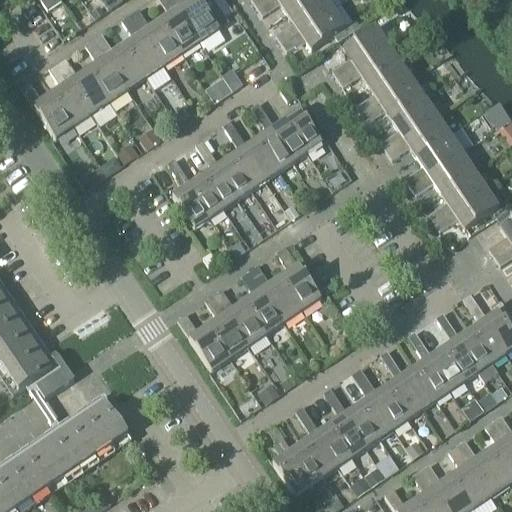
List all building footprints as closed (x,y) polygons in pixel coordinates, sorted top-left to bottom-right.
[(118,0),(113,0),(103,7),(108,15),(122,6),(118,0)] [(159,26),(182,59),(200,47),(167,0),(158,0),(156,2),(168,20),(159,26)] [(167,0),(200,47),(228,28),(209,0),(199,7),(195,1),(185,8),(179,0),(167,0)] [(256,13),(275,0),(257,0),(250,5),(256,13)] [(286,20),(314,0),(275,0),(256,13),(262,22),(279,10),(286,20)] [(280,50),(331,15),(321,0),(314,0),(286,20),(293,29),(275,41),(280,50)] [(97,11),(89,17),(94,24),(102,19),(97,11)] [(182,59),(159,26),(149,33),(137,15),(129,20),(163,72),(182,59)] [(331,15),(280,50),(286,58),(304,46),(311,56),(333,41),(337,47),(360,33),(355,26),(344,33),(331,15)] [(122,51),(145,84),(163,72),(129,20),(120,26),(132,44),(122,51)] [(336,84),(387,50),(375,32),(341,54),(348,65),(330,77),(336,84)] [(145,84),(122,51),(113,57),(101,39),(92,45),(127,96),(145,84)] [(127,96),(92,45),(84,51),(96,68),(87,75),(109,108),(127,96)] [(387,50),(336,84),(342,93),(359,81),(366,91),(399,68),(387,50)] [(109,108),(87,75),(77,81),(65,63),(56,69),(91,120),(109,108)] [(360,121),(412,86),(399,68),(366,91),(372,100),(354,112),(360,121)] [(91,120),(56,69),(48,75),(60,93),(50,99),(73,133),(91,120)] [(232,74),(222,80),(223,82),(233,96),(243,90),(232,74)] [(223,82),(213,90),(222,104),(233,96),(223,82)] [(412,86),(360,121),(366,130),(384,117),(390,127),(424,105),(412,86)] [(73,133),(50,99),(41,105),(29,87),(20,94),(32,111),(32,112),(54,145),(73,133)] [(277,96),(286,109),(293,104),(284,91),(277,96)] [(424,105),(390,127),(397,137),(379,149),(385,157),(436,123),(424,105)] [(257,126),(265,121),(257,109),(249,114),(257,126)] [(183,116),(172,123),(179,133),(190,126),(183,116)] [(283,126),(306,160),(321,149),(298,116),(283,126)] [(265,121),(257,126),(266,138),(255,145),(278,178),(292,169),(269,135),(273,133),(265,121)] [(436,123),(385,157),(391,166),(408,154),(415,163),(448,141),(436,123)] [(306,160),(283,126),(273,133),(269,135),(292,169),(306,160)] [(230,145),(237,140),(229,128),(222,133),(230,145)] [(151,133),(136,143),(145,155),(159,146),(151,133)] [(237,140),(230,145),(238,157),(241,154),(264,188),(278,178),(255,145),(245,152),(237,140)] [(409,193),(460,159),(448,141),(415,163),(421,173),(403,185),(409,193)] [(202,163),(209,158),(201,146),(194,151),(202,163)] [(129,151),(117,159),(124,170),(136,162),(129,151)] [(227,163),(250,197),(264,188),(241,154),(238,157),(227,163)] [(199,182),(222,216),(236,206),(214,173),(217,170),(209,158),(202,163),(210,175),(199,182)] [(460,159),(409,193),(415,202),(433,190),(439,199),(473,176),(460,159)] [(250,197),(227,163),(217,170),(214,173),(236,206),(250,197)] [(174,182),(181,177),(173,165),(166,170),(174,182)] [(473,176),(439,199),(446,209),(428,221),(433,229),(485,194),(473,176)] [(181,177),(174,182),(182,194),(185,192),(208,225),(222,216),(199,182),(189,189),(181,177)] [(87,180),(80,184),(87,195),(94,190),(87,180)] [(182,194),(171,202),(193,235),(208,225),(185,192),(182,194)] [(485,194),(433,229),(439,238),(457,226),(464,236),(497,213),(485,194)] [(292,209),(283,215),(289,224),(298,219),(292,209)] [(494,264),(511,251),(511,223),(499,233),(506,243),(488,255),(494,264)] [(241,248),(229,256),(234,263),(245,255),(241,248)] [(511,251),(494,264),(499,272),(511,262),(511,251)] [(279,282),(302,316),(320,304),(285,252),(276,258),(288,276),(279,282)] [(215,267),(209,259),(201,264),(207,272),(215,267)] [(302,316),(279,282),(269,289),(257,271),(249,277),(283,328),(302,316)] [(243,307),(266,340),(283,328),(249,277),(240,282),(252,300),(243,307)] [(266,340),(243,307),(233,313),(221,295),(213,301),(248,352),(266,340)] [(470,317),(478,312),(469,300),(462,305),(470,317)] [(0,372),(17,398),(50,376),(0,301),(0,372)] [(248,352),(213,301),(204,307),(216,325),(207,331),(230,364),(248,352)] [(505,360),(511,354),(511,325),(500,308),(493,313),(496,317),(485,324),(482,326),(505,360)] [(341,321),(335,312),(327,318),(333,327),(341,321)] [(468,336),(491,369),(505,360),(482,326),(485,324),(478,312),(470,317),(476,325),(472,328),(474,332),(468,336)] [(230,364),(207,331),(197,337),(185,319),(176,326),(188,343),(188,344),(210,377),(230,364)] [(442,336),(450,331),(441,319),(434,324),(442,336)] [(450,331),(442,336),(450,348),(453,346),(476,379),(483,389),(497,379),(491,369),(468,336),(458,343),(450,331)] [(414,355),(422,350),(414,338),(406,343),(414,355)] [(440,355),(462,388),(476,379),(453,346),(450,348),(447,350),(440,355)] [(422,350),(414,355),(422,367),(412,374),(434,407),(447,399),(449,398),(426,365),(430,362),(422,350)] [(47,359),(59,377),(35,394),(43,406),(73,386),(50,352),(45,355),(48,358),(47,359)] [(462,388),(440,355),(430,362),(426,365),(449,398),(462,388)] [(387,374),(394,369),(386,357),(378,362),(387,374)] [(309,367),(297,375),(301,382),(314,374),(309,367)] [(394,369),(387,374),(394,385),(398,383),(421,417),(434,407),(412,374),(402,381),(394,369)] [(358,393),(366,389),(357,376),(350,381),(358,393)] [(290,381),(279,388),(284,396),(295,388),(290,381)] [(384,393),(406,426),(421,417),(398,383),(394,385),(384,393)] [(271,389),(256,399),(264,410),(278,400),(271,389)] [(355,412),(378,445),(392,436),(370,402),(373,400),(366,389),(358,393),(366,405),(355,412)] [(502,392),(492,399),(498,407),(508,401),(502,392)] [(406,426),(384,393),(373,400),(370,402),(392,436),(406,426)] [(328,409),(336,404),(329,395),(322,400),(328,409)] [(251,398),(240,405),(250,419),(260,412),(251,398)] [(378,445),(355,412),(345,419),(336,404),(328,409),(335,419),(339,417),(364,454),(378,445)] [(474,405),(460,415),(469,427),(482,418),(474,405)] [(0,478),(0,511),(20,511),(126,441),(104,408),(0,478)] [(303,431),(310,426),(301,413),(294,418),(303,431)] [(327,431),(350,464),(364,454),(339,417),(335,419),(338,423),(327,431)] [(491,428),(511,458),(511,439),(511,440),(500,422),(491,428)] [(300,449),(322,483),(336,473),(314,440),(317,437),(310,426),(303,431),(310,442),(300,449)] [(511,488),(511,458),(491,428),(483,433),(495,451),(485,457),(508,491),(511,488)] [(350,464),(327,431),(317,437),(314,440),(336,473),(350,464)] [(275,450),(282,445),(273,432),(266,437),(275,450)] [(322,483),(300,449),(289,456),(282,445),(275,450),(282,461),(286,458),(308,493),(322,483)] [(415,446),(404,453),(412,464),(423,457),(415,446)] [(508,491),(485,457),(476,464),(464,446),(456,452),(490,503),(508,491)] [(476,511),(490,503),(456,452),(447,458),(459,475),(449,482),(469,511),(476,511)] [(294,502),(308,493),(286,458),(282,461),(271,468),(294,502)] [(389,461),(376,470),(386,483),(398,475),(389,461)] [(420,476),(443,511),(469,511),(449,482),(440,488),(428,470),(420,476)] [(377,473),(364,482),(371,493),(385,484),(377,473)] [(443,511),(420,476),(411,482),(423,500),(414,506),(417,511),(443,511)] [(363,483),(350,491),(357,502),(370,494),(363,483)] [(106,511),(109,510),(97,494),(70,511),(106,511)] [(403,511),(392,495),(383,500),(391,511),(417,511),(414,506),(404,511),(403,511)]
